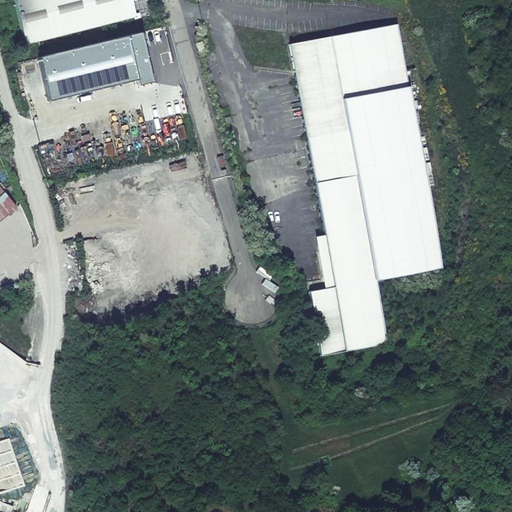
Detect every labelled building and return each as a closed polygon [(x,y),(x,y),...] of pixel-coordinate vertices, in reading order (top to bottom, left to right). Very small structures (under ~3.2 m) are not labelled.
[(12,0),(24,46),(134,17),(129,0),(12,0)] [(194,26),(197,35),(203,34),(200,25),(194,26)] [(335,286),(307,291),(320,357),(388,344),(375,279),(442,266),(397,25),(395,25),(338,35),(290,45),(296,75),(335,286)] [(195,43),(198,52),(205,50),(202,41),(195,43)] [(0,220),(15,208),(0,190),(0,220)] [(7,329),(16,333),(22,325),(13,320),(7,329)]
